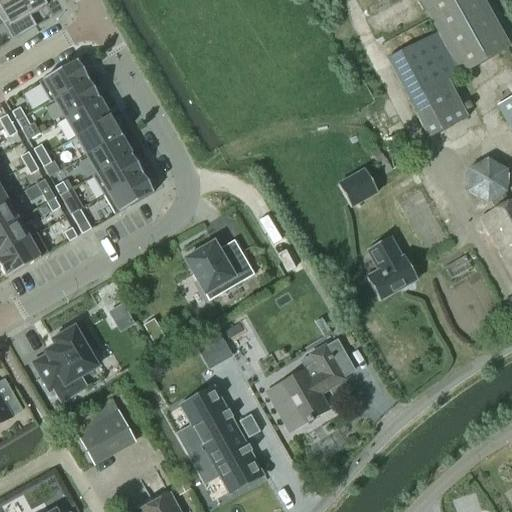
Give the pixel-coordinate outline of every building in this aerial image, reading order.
[(45,8),(40,0),(13,0),(12,1),(0,7),(0,22),(2,25),(4,25),(3,25),(9,21),(18,37),(35,27),(29,17),(45,8)] [(421,0),(463,74),(506,50),(478,0),(421,0)] [(459,76),(436,34),(386,60),(428,139),(467,119),(448,82),(459,76)] [(49,103),(87,81),(76,62),(37,84),(49,103)] [(64,120),(98,100),(87,81),(49,103),(49,104),(53,102),(64,120)] [(511,132),(511,96),(496,105),(511,132)] [(108,119),(98,100),(64,120),(74,138),(108,119)] [(19,109),(11,114),(16,122),(24,118),(19,109)] [(6,116),(5,117),(0,119),(0,125),(3,130),(11,125),(6,116)] [(29,127),(24,118),(16,122),(21,131),(29,127)] [(85,157),(119,138),(108,119),(74,138),(85,157)] [(16,134),(11,125),(3,130),(8,139),(15,134),(16,134)] [(130,156),(119,138),(85,157),(96,175),(91,177),(92,178),(130,156)] [(40,146),(32,151),(37,160),(45,155),(40,146)] [(27,154),(19,158),(24,167),(32,163),(27,154)] [(50,164),(45,155),(37,160),(42,169),(43,169),(50,164)] [(141,175),(130,156),(92,178),(103,197),(141,175)] [(37,172),(32,163),(24,167),(29,176),(37,172)] [(364,171),(338,186),(350,209),(377,194),(364,171)] [(152,195),(141,175),(103,197),(114,217),(152,195)] [(43,181),(35,186),(46,205),(54,200),(43,181)] [(62,184),(54,188),(59,197),(67,193),(62,184)] [(75,207),(67,193),(59,197),(67,212),(75,207)] [(59,209),(54,200),(46,205),(51,214),(59,209)] [(511,274),(511,200),(480,219),(511,274)] [(6,203),(0,206),(0,231),(17,222),(6,203)] [(17,222),(0,231),(0,256),(36,236),(35,235),(27,240),(17,222)] [(85,222),(77,227),(76,228),(81,235),(90,230),(85,222)] [(71,230),(70,230),(63,234),(68,243),(76,239),(71,230)] [(36,236),(0,256),(0,271),(5,279),(47,255),(36,236)] [(389,239),(354,258),(379,303),(417,281),(404,258),(401,259),(389,239)] [(253,276),(234,244),(217,253),(212,244),(184,261),(208,302),(253,276)] [(98,364),(91,353),(87,355),(73,330),(69,332),(68,329),(53,338),(55,340),(52,342),(55,347),(44,354),(46,357),(33,365),(48,391),(51,390),(60,406),(87,390),(80,377),(95,368),(94,367),(98,364)] [(304,372),(269,393),(276,404),(283,400),(299,426),(306,422),(308,425),(312,423),(310,419),(327,410),(318,396),(343,381),(331,361),(343,354),(335,341),(324,348),(309,357),(314,366),(304,372)] [(212,389),(179,408),(190,426),(203,451),(236,432),(230,420),(232,419),(231,418),(229,419),(226,414),(228,413),(227,411),(225,412),(212,389)] [(0,422),(9,418),(20,411),(13,400),(2,406),(0,402),(0,422)] [(89,460),(131,437),(117,413),(75,436),(89,460)] [(249,416),(238,423),(242,431),(254,425),(249,416)] [(259,433),(254,425),(242,431),(247,440),(259,433)] [(245,448),(236,432),(203,451),(219,478),(227,494),(260,475),(248,454),(250,453),(250,452),(248,453),(245,449),(248,448),(247,447),(245,448)] [(184,480),(172,486),(176,494),(188,487),(184,480)] [(175,511),(173,508),(175,507),(168,494),(135,511),(175,511)]
